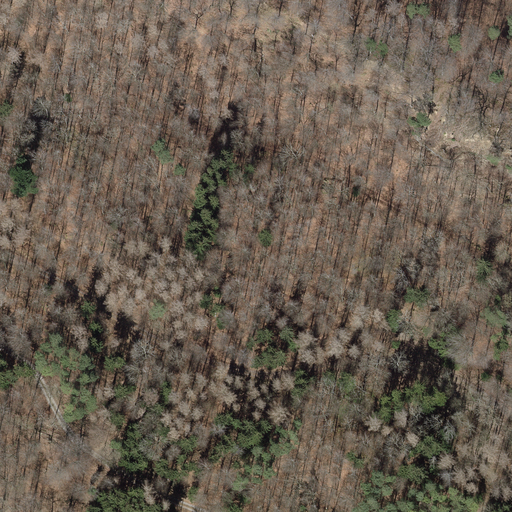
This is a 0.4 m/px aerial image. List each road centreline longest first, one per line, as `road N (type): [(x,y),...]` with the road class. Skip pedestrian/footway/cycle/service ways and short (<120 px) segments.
road 1 (track): [(511,418),(430,369),(350,362),(262,375),(178,351),(0,251)]
road 2 (track): [(0,346),(36,371),(68,436),(198,511)]
